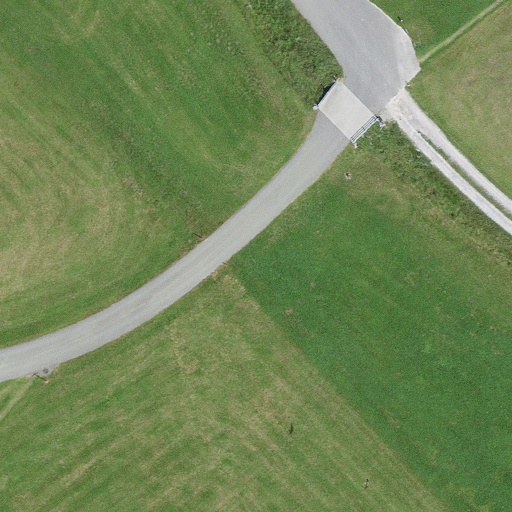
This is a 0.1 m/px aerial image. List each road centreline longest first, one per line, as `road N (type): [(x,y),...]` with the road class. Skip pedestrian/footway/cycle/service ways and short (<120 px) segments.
road 1 (track): [(382,87),(262,225),(101,347),(0,374)]
road 2 (track): [(382,87),(413,130),(511,228)]
road 3 (track): [(486,0),(382,87)]
